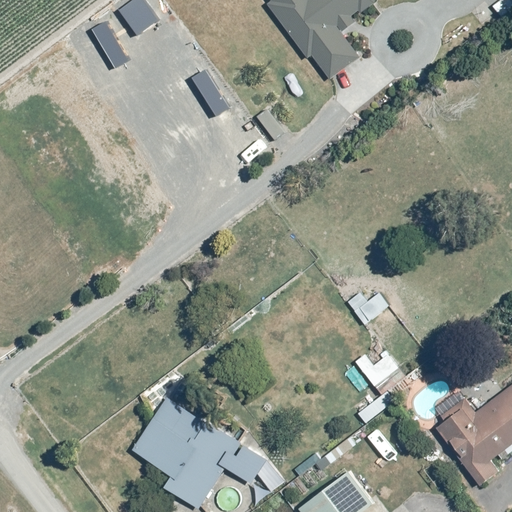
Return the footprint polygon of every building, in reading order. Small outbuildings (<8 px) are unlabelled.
[(344,30),(358,19),(355,14),(361,9),(362,11),(377,0),(270,0),(266,3),(310,59),(315,55),(332,77),(362,53),(344,30)] [(406,371),(381,341),(357,360),(382,391),(406,371)] [(502,471),(497,463),(511,452),(511,381),(478,406),(469,393),(435,417),(483,485),(502,471)] [(395,402),(388,393),(363,412),(369,421),(395,402)] [(269,458),(170,394),(136,447),(177,473),(169,485),(202,506),(229,464),(254,481),(269,458)] [(352,434),(331,450),(338,460),(359,444),(352,434)] [(361,511),(376,501),(350,467),(301,504),(306,511),(361,511)]
